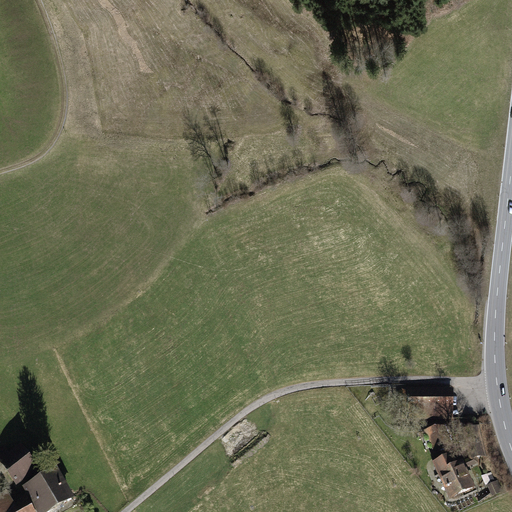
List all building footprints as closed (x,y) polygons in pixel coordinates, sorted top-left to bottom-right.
[(453,389),(402,388),(403,419),(453,420),(453,389)] [(436,425),(425,429),(435,457),(453,449),(446,427),(436,425)] [(479,426),(465,428),(471,457),(472,459),(477,458),(486,456),(479,426)] [(5,447),(0,449),(0,463),(17,486),(39,471),(21,444),(9,453),(5,447)] [(453,454),(433,463),(449,500),(476,490),(467,469),(478,465),(477,458),(472,459),(471,457),(457,464),(453,454)] [(57,467),(22,487),(36,511),(52,511),(76,499),(57,467)] [(496,482),(487,486),(492,497),(502,493),(496,482)] [(6,491),(0,494),(0,511),(34,511),(25,494),(12,500),(6,491)]
